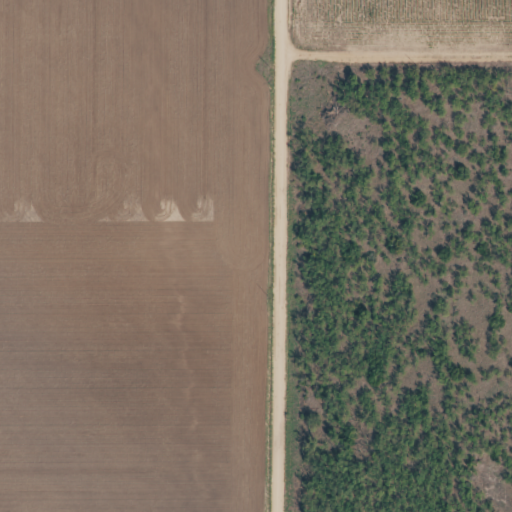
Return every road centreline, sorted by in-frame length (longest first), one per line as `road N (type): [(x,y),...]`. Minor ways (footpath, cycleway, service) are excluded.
road 1 (residential): [(251,511),(253,0)]
road 2 (residential): [(253,75),(511,73)]
